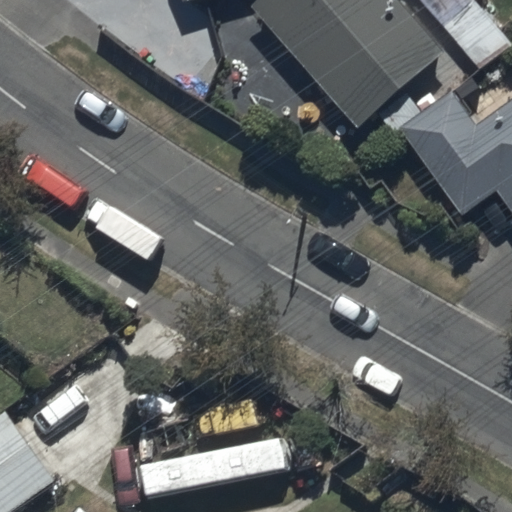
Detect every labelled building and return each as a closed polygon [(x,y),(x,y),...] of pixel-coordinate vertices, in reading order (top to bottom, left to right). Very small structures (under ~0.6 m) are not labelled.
[(175,0),(182,21),(255,0),(175,0)] [(449,68),(387,0),(279,0),(254,24),(365,145),(449,68)] [(480,0),(411,0),(484,84),(511,59),(511,53),(478,15),(487,7),(480,0)] [(454,106),(402,145),(468,232),(500,208),(511,223),(511,122),(483,144),(454,106)] [(0,511),(4,511),(52,478),(2,408),(0,410),(0,511)]
